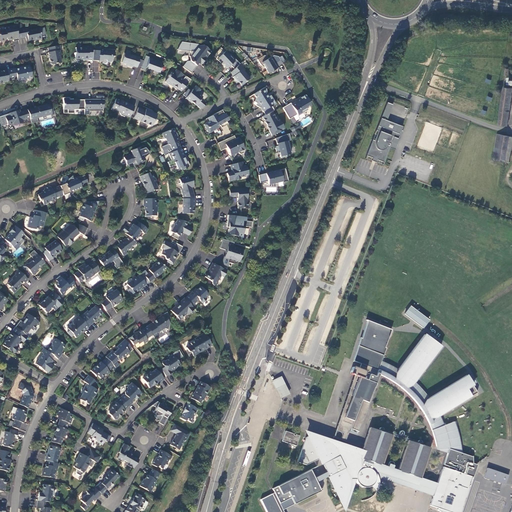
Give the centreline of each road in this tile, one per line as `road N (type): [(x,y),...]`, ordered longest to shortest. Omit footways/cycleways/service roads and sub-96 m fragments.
road 1 (tertiary): [(206,511),(238,402),(367,80)]
road 2 (residential): [(51,387),(82,347),(174,277),(199,239),(207,186),(180,123)]
road 3 (unknown): [(261,361),(293,379),(298,402),(317,419),(330,415),(345,375),(309,360)]
road 4 (residential): [(180,123),(126,89),(43,91)]
road 5 (residential): [(0,329),(54,272),(100,242)]
road 6 (residential): [(14,511),(20,458),(49,391)]
road 7 (residential): [(100,242),(130,210),(131,191),(117,188),(103,226)]
